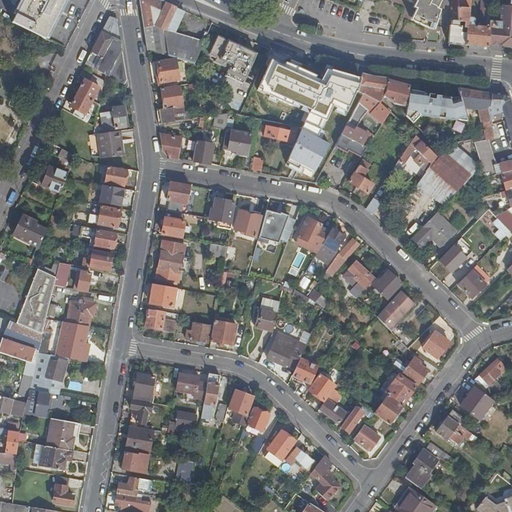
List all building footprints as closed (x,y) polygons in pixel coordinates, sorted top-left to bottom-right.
[(12,22),(46,39),(47,37),(51,28),(65,0),(23,0),(18,11),(16,15),(12,22)] [(13,13),(16,15),(18,11),(23,0),(19,0),(15,10),(13,13)] [(65,0),(51,28),(47,37),(49,38),(54,30),(68,0),(65,0)] [(165,31),(176,7),(158,0),(139,0),(147,49),(174,58),(193,64),(203,42),(165,31)] [(417,0),(416,3),(414,6),(417,8),(413,16),(431,24),(433,8),(442,0),(441,0),(417,0)] [(431,24),(431,28),(435,29),(441,10),(438,9),(442,0),(433,8),(431,24)] [(467,27),(466,45),(468,46),(484,47),(487,48),(487,45),(488,21),(489,1),(489,0),(480,0),(480,24),(479,23),(479,26),(473,26),(474,17),(472,15),(471,15),(471,13),(469,13),(469,0),(457,0),(458,13),(459,27),(467,27)] [(511,46),(511,6),(509,6),(501,5),(499,22),(488,21),(487,45),(511,46)] [(451,27),(449,44),(466,45),(467,27),(459,27),(458,13),(452,12),(451,26),(451,27)] [(430,27),(431,28),(431,24),(413,16),(412,19),(430,27)] [(109,17),(87,60),(95,63),(98,57),(101,58),(96,70),(105,75),(128,87),(117,18),(109,17)] [(255,54),(217,37),(209,56),(216,59),(214,64),(229,70),(227,74),(243,82),(255,54)] [(87,60),(85,65),(86,65),(96,70),(101,58),(98,57),(95,63),(87,60)] [(175,58),(157,61),(160,83),(178,81),(175,58)] [(279,76),(262,68),(253,91),(269,98),(273,88),(277,90),(279,86),(275,84),(279,76)] [(371,77),(362,74),(357,92),(363,94),(380,103),(383,98),(384,95),(396,104),(405,116),(408,93),(409,87),(387,82),(387,79),(371,77)] [(82,83),(77,93),(92,101),(99,88),(102,91),(104,81),(92,75),(89,82),(89,83),(88,86),(82,83)] [(317,81),(309,77),(307,80),(301,77),(295,92),(310,99),(317,81)] [(215,93),(207,81),(201,82),(221,115),(228,114),(231,113),(215,93)] [(164,109),(157,110),(159,124),(175,122),(173,114),(183,113),(179,85),(161,88),(164,109)] [(333,93),(321,87),(316,98),(319,99),(328,103),(332,96),(333,93)] [(491,94),(457,89),(461,100),(462,104),(471,106),(471,108),(473,108),(473,111),(475,111),(476,108),(478,109),(481,122),(490,121),(487,107),(490,107),(491,94)] [(77,106),(72,115),(87,123),(90,116),(86,114),(92,101),(77,93),(71,103),(77,106)] [(420,95),(408,93),(405,116),(409,119),(417,111),(421,115),(455,120),(456,116),(465,113),(462,104),(461,100),(450,103),(449,99),(447,98),(447,97),(441,97),(441,98),(440,98),(440,96),(428,95),(427,96),(426,96),(427,95),(420,94),(420,95)] [(335,145),(354,155),(366,138),(355,132),(356,129),(353,128),(359,117),(366,109),(382,124),(390,112),(380,103),(363,94),(357,104),(346,124),(335,145)] [(504,94),(491,94),(490,107),(487,107),(490,121),(490,123),(493,138),(499,137),(495,123),(494,120),(502,118),(502,121),(511,149),(511,148),(511,105),(510,99),(504,94)] [(350,105),(332,96),(328,103),(319,99),(312,114),(339,127),(350,105)] [(113,116),(115,129),(126,127),(123,107),(112,108),(113,116)] [(287,112),(277,107),(270,122),(282,125),(287,112)] [(225,130),(228,114),(221,115),(215,116),(213,128),(225,130)] [(103,133),(115,131),(115,129),(113,116),(101,118),(103,133)] [(192,162),(210,165),(213,145),(201,143),(202,136),(201,135),(202,131),(201,131),(203,117),(199,118),(192,162)] [(260,120),(247,117),(245,130),(258,133),(260,120)] [(493,138),(490,123),(483,124),(486,139),(488,139),(493,138)] [(297,129),(291,128),(290,132),(266,126),(264,137),(288,143),(288,141),(294,142),(297,129)] [(475,126),(470,127),(474,140),(474,142),(480,141),(475,126)] [(123,156),(119,131),(115,131),(103,133),(97,134),(101,159),(123,156)] [(224,135),(222,149),(237,151),(236,154),(247,156),(250,134),(231,131),(230,136),(224,135)] [(181,138),(161,135),(164,152),(168,157),(178,159),(181,138)] [(417,164),(425,172),(430,165),(437,157),(415,136),(409,144),(419,154),(415,159),(418,162),(417,164)] [(511,160),(496,165),(488,139),(486,139),(480,141),(474,142),(486,178),(501,173),(511,169),(511,160)] [(75,156),(61,149),(58,156),(72,163),(75,156)] [(460,181),(463,184),(473,172),(446,149),(438,159),(440,160),(452,173),(460,181)] [(262,159),(253,158),(251,170),(260,171),(262,159)] [(438,159),(431,167),(437,172),(440,169),(440,160),(438,159)] [(370,165),(362,160),(348,182),(367,194),(373,185),(362,178),(370,165)] [(437,172),(431,167),(430,168),(451,187),(457,191),(463,184),(460,181),(453,187),(446,180),(452,173),(440,160),(440,169),(437,172)] [(42,186),(60,193),(66,179),(68,174),(49,167),(42,186)] [(123,186),(126,171),(107,167),(105,183),(123,186)] [(511,169),(501,173),(511,207),(511,169)] [(460,181),(452,173),(446,180),(453,187),(460,181)] [(170,201),(168,212),(181,214),(184,203),(186,204),(189,186),(170,183),(167,200),(170,201)] [(120,206),(123,189),(102,185),(100,202),(120,206)] [(464,185),(459,190),(467,198),(472,193),(464,185)] [(58,198),(54,208),(60,209),(64,199),(58,198)] [(366,209),(372,214),(379,203),(373,198),(366,209)] [(217,228),(230,230),(232,224),(230,223),(234,202),(216,199),(213,212),(211,212),(209,220),(218,222),(217,228)] [(477,220),(488,210),(483,204),(472,215),(477,220)] [(97,225),(113,227),(115,217),(118,217),(119,210),(101,206),(98,220),(97,225)] [(281,213),(267,209),(260,236),(279,241),(289,214),(281,212),(281,213)] [(261,213),(253,211),(252,214),(239,211),(234,230),(242,232),(241,234),(255,238),(261,217),(260,217),(261,213)] [(511,220),(504,212),(495,217),(497,219),(510,232),(511,234),(511,220)] [(436,213),(421,227),(431,238),(440,247),(455,232),(436,213)] [(13,236),(39,249),(42,240),(46,230),(34,225),(35,222),(23,215),(13,236)] [(72,225),(96,229),(113,232),(113,227),(97,225),(98,220),(74,215),(72,225)] [(189,222),(203,225),(205,218),(191,216),(189,222)] [(319,248),(330,230),(312,221),(307,218),(298,237),(319,248)] [(184,222),(165,219),(162,234),(181,238),(184,222)] [(496,236),(500,241),(505,237),(510,232),(497,219),(493,223),(500,231),(496,236)] [(72,225),(67,224),(65,234),(94,239),(93,246),(113,249),(115,234),(96,230),(96,229),(72,225)] [(431,238),(421,227),(411,238),(420,248),(431,238)] [(345,237),(331,229),(330,230),(319,248),(319,249),(333,257),(345,237)] [(339,254),(338,253),(330,265),(334,268),(338,261),(341,264),(358,244),(353,239),(339,254)] [(185,245),(163,242),(156,278),(178,282),(185,245)] [(227,247),(210,244),(208,256),(225,259),(227,247)] [(454,244),(438,260),(451,272),(465,258),(455,248),(457,246),(454,244)] [(112,254),(93,251),(91,261),(88,260),(87,268),(90,268),(109,271),(112,254)] [(356,262),(348,270),(356,277),(354,279),(358,284),(360,281),(365,286),(373,278),(356,262)] [(59,263),(56,277),(55,282),(65,284),(69,265),(59,263)] [(476,266),(458,285),(471,299),(486,282),(477,273),(480,270),(476,266)] [(38,269),(17,323),(43,333),(46,319),(54,286),(55,282),(56,277),(38,269)] [(77,290),(87,292),(90,273),(81,271),(77,290)] [(402,284),(388,271),(378,282),(377,280),(372,285),(387,299),(402,284)] [(173,307),(175,289),(153,285),(150,303),(173,307)] [(307,297),(295,290),(292,295),(306,303),(309,299),(307,297)] [(377,317),(389,329),(413,304),(400,292),(377,317)] [(84,326),(88,327),(90,316),(93,316),(95,304),(80,302),(80,303),(71,302),(67,323),(84,326)] [(152,329),(175,333),(177,322),(164,320),(165,312),(149,310),(146,324),(153,325),(152,329)] [(254,328),(271,332),(276,314),(258,311),(254,328)] [(10,321),(0,346),(0,352),(36,364),(38,353),(41,344),(43,334),(17,324),(10,321)] [(214,321),(211,342),(232,345),(236,325),(214,321)] [(84,326),(67,323),(62,322),(62,325),(64,326),(63,333),(61,333),(58,349),(72,352),(74,343),(81,344),(84,326)] [(210,326),(193,324),(190,340),(208,343),(210,326)] [(448,342),(435,332),(423,349),(437,359),(448,342)] [(295,369),(299,359),(305,345),(278,333),(266,358),(284,366),(285,364),(295,369)] [(398,340),(395,343),(404,352),(408,349),(398,340)] [(41,344),(38,353),(50,355),(56,356),(58,349),(45,347),(45,344),(41,344)] [(68,358),(71,359),(72,352),(58,349),(56,356),(68,358)] [(62,381),(68,358),(56,356),(50,355),(46,369),(47,370),(45,375),(47,377),(62,381)] [(420,361),(414,357),(402,374),(418,385),(428,370),(418,363),(420,361)] [(292,376),(310,384),(318,367),(299,359),(295,369),(292,376)] [(496,360),(479,376),(487,384),(504,368),(496,360)] [(43,367),(36,365),(34,372),(41,374),(43,367)] [(20,386),(30,389),(33,376),(23,374),(20,386)] [(194,399),(204,401),(207,384),(198,382),(199,378),(179,374),(177,392),(187,394),(195,395),(194,399)] [(215,406),(220,376),(208,374),(207,384),(204,401),(201,418),(211,419),(214,406),(215,406)] [(335,386),(319,374),(308,390),(324,401),(335,386)] [(30,389),(30,390),(46,393),(47,385),(42,384),(44,378),(33,375),(33,376),(30,389)] [(146,403),(153,404),(154,397),(151,396),(154,377),(138,375),(134,393),(136,393),(135,401),(146,403)] [(475,380),(468,375),(464,380),(470,384),(475,380)] [(479,376),(475,380),(470,384),(474,387),(479,391),(487,384),(479,376)] [(388,395),(400,404),(407,395),(409,396),(415,388),(399,377),(394,384),(392,382),(391,384),(393,386),(387,394),(388,395)] [(478,420),(492,401),(479,391),(474,387),(460,407),(478,420)] [(27,403),(23,415),(45,418),(47,408),(50,409),(51,400),(48,400),(49,393),(46,393),(30,390),(27,403)] [(228,409),(227,409),(224,418),(245,426),(246,425),(249,416),(246,415),(253,397),(235,391),(228,409)] [(389,425),(403,406),(400,404),(388,395),(374,414),(389,425)] [(336,406),(326,399),(319,409),(338,423),(344,415),(334,408),(336,406)] [(135,401),(132,401),(130,409),(133,409),(130,426),(136,428),(137,423),(146,425),(148,412),(144,411),(146,403),(135,401)] [(371,418),(374,414),(358,402),(356,405),(355,407),(363,412),(371,418)] [(355,407),(340,427),(349,433),(363,412),(355,407)] [(252,409),(249,416),(246,425),(262,431),(269,415),(252,409)] [(452,410),(447,417),(461,426),(465,420),(452,410)] [(186,415),(178,414),(176,429),(193,433),(195,420),(186,418),(186,415)] [(461,426),(447,417),(436,432),(446,440),(448,438),(457,444),(462,437),(453,431),(454,430),(468,440),(472,435),(461,426)] [(74,423),(51,420),(47,446),(72,450),(74,442),(71,441),(74,423)] [(126,451),(149,455),(153,430),(136,428),(130,426),(126,451)] [(379,437),(364,427),(355,440),(370,451),(379,437)] [(295,442),(281,431),(267,449),(281,460),(295,442)] [(6,452),(16,453),(18,441),(19,434),(9,432),(6,452)] [(248,436),(242,434),(239,441),(244,444),(248,436)] [(258,455),(265,441),(258,437),(251,450),(258,455)] [(432,445),(427,451),(438,458),(442,452),(432,445)] [(71,461),(72,450),(47,446),(43,446),(40,466),(63,470),(65,460),(71,461)] [(499,455),(505,459),(511,450),(506,446),(499,455)] [(297,448),(286,461),(292,466),(294,463),(300,467),(302,464),(309,470),(315,462),(297,448)] [(415,465),(428,474),(437,461),(423,450),(413,463),(415,465)] [(146,474),(149,455),(126,451),(123,469),(146,474)] [(0,453),(0,463),(11,464),(16,465),(16,455),(0,453)] [(332,464),(324,456),(316,467),(317,467),(309,477),(311,478),(312,478),(320,486),(314,493),(325,503),(337,489),(329,481),(331,479),(324,472),(332,464)] [(445,470),(448,466),(441,461),(439,465),(445,470)] [(411,483),(419,489),(429,475),(428,474),(415,465),(405,479),(411,483)] [(176,485),(190,487),(193,469),(179,467),(176,485)] [(67,487),(69,478),(57,476),(55,485),(67,487)] [(140,479),(130,477),(129,486),(119,484),(117,494),(121,494),(120,498),(136,500),(140,479)] [(66,495),(67,487),(55,485),(53,501),(72,505),(73,496),(66,495)] [(430,511),(434,507),(410,489),(397,508),(402,511),(430,511)] [(121,494),(117,494),(116,505),(135,508),(136,500),(120,498),(121,494)] [(511,511),(511,497),(503,500),(503,502),(500,504),(495,504),(493,504),(484,498),(475,510),(478,511),(511,511)] [(28,511),(29,507),(12,504),(1,502),(0,507),(0,511),(28,511)]
